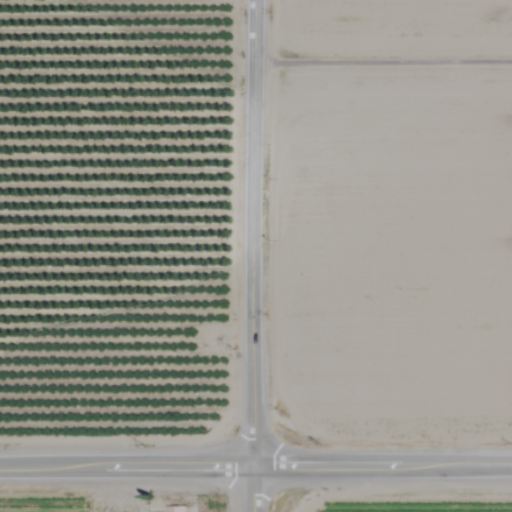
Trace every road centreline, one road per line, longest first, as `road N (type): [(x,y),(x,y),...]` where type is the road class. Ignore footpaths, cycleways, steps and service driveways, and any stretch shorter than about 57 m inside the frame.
road 1 (secondary): [(254,511),(248,0)]
road 2 (secondary): [(511,466),(0,468)]
road 3 (residential): [(250,68),(511,68)]
